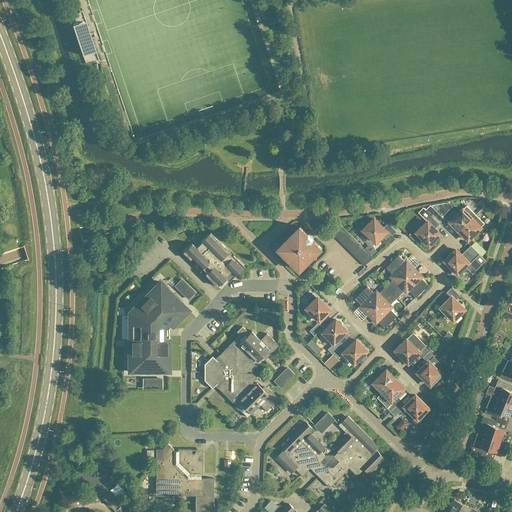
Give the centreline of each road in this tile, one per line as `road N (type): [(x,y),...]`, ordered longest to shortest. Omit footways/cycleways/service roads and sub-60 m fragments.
road 1 (secondary): [(13,511),(37,442),(56,312),(51,229),(0,40)]
road 2 (residential): [(328,374),(293,337),(285,286),(236,285),(218,302),(185,336),(185,428),(199,437),(262,438)]
road 3 (residential): [(432,482),(344,390)]
